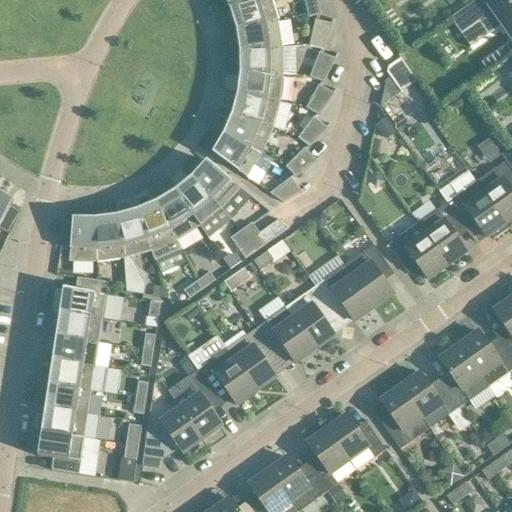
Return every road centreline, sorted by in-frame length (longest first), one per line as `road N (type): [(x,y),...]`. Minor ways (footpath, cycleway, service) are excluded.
road 1 (residential): [(0,501),(47,191),(83,69),(123,0)]
road 2 (residential): [(165,511),(511,267)]
